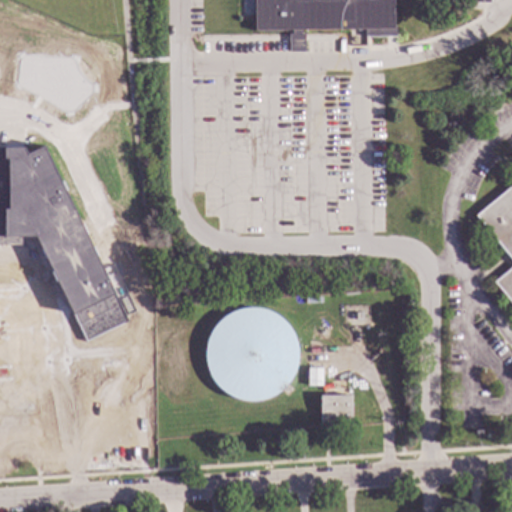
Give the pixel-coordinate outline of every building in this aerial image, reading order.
[(393,0),(393,38),(363,38),(364,31),(250,32),(249,0),(393,0)] [(288,53),(303,53),(303,33),(288,33),(288,53)] [(511,308),(492,284),(511,266),(511,264),(473,217),(511,184),(511,308)] [(274,394),(260,400),(245,401),(230,398),(217,389),(207,377),(202,362),(202,347),(207,332),(217,320),(230,311),(245,308),(260,309),(275,315),(286,326),(293,340),(296,355),(293,370),(286,384),(274,394)] [(58,444),(57,358),(63,358),(63,340),(34,340),(34,361),(29,361),(29,381),(0,381),(0,450),(34,450),(34,444),(58,444)] [(321,387),(305,387),(305,369),(320,369),(321,387)] [(349,427),(318,428),(317,397),(349,397),(349,427)]
